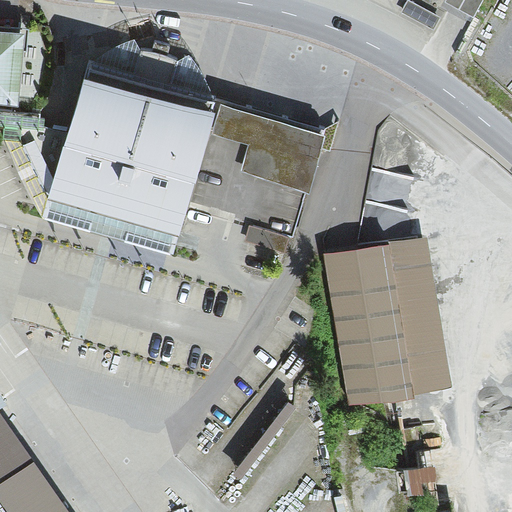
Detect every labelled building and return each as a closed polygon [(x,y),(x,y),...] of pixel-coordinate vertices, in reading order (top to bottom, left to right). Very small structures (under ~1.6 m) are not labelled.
[(448,0),(448,3),(479,16),(486,0),(448,0)] [(0,101),(14,103),(19,33),(0,31),(0,101)] [(321,141),(83,73),(46,200),(178,238),(190,198),(296,228),(321,141)] [(247,240),(287,250),(291,233),(251,223),(247,240)] [(414,238),(321,253),(346,402),(439,387),(414,238)] [(242,476),(299,413),(268,385),(219,439),(233,452),(225,461),(242,476)] [(64,511),(0,420),(0,504),(5,511),(64,511)]
